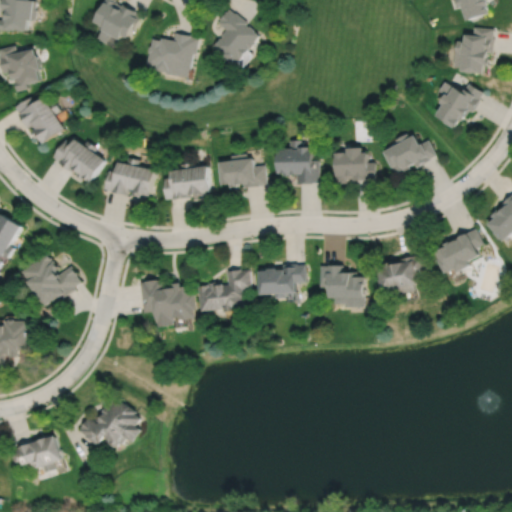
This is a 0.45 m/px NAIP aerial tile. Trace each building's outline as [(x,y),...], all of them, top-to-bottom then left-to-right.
[(2,0),(1,12),(4,12),(3,20),(0,20),(0,30),(16,32),(16,31),(27,32),(28,22),(31,22),(32,20),(35,21),(37,10),(35,10),(36,2),(29,1),(29,0),(2,0)] [(105,0),(104,3),(106,4),(96,24),(105,29),(104,32),(121,42),(123,38),(129,40),(134,30),(135,31),(143,16),(136,13),(137,11),(124,4),(123,6),(116,3),(117,0),(105,0)] [(458,0),(456,1),(459,11),(463,9),(468,23),(489,16),(486,6),(489,5),(487,0),(458,0)] [(230,9),(228,12),(227,11),(220,19),(221,20),(219,23),(227,30),(223,36),(224,38),(222,40),(219,37),(214,43),(216,45),(215,47),(220,51),(219,52),(235,64),(250,45),(251,46),(260,35),(249,27),(251,25),(237,13),(236,14),(230,9)] [(475,28),(474,37),(465,36),(465,43),(457,42),(455,69),(485,72),(485,68),(490,68),(491,61),(488,61),(488,53),(494,54),(495,39),(494,39),(495,30),(475,28)] [(153,38),(152,44),(150,44),(149,50),(151,51),(149,62),(158,63),(157,66),(168,68),(168,71),(190,75),(195,51),(197,52),(199,38),(192,37),(192,35),(177,32),(175,41),(162,38),(162,40),(153,38)] [(15,43),(0,46),(0,51),(1,55),(0,55),(4,71),(10,69),(12,76),(14,76),(17,89),(29,86),(28,80),(40,77),(38,67),(41,66),(37,52),(35,52),(33,46),(17,50),(15,43)] [(444,80),(439,89),(444,92),(439,99),(442,101),(436,112),(441,115),(440,117),(455,126),(459,118),(461,120),(464,114),(466,115),(470,109),(473,111),(481,97),(480,97),(484,90),(468,82),(465,87),(465,86),(463,89),(454,84),(453,85),(444,80)] [(31,94),(15,105),(20,111),(18,112),(28,126),(31,124),(34,128),(32,129),(36,136),(39,134),(44,141),(66,127),(56,112),(61,109),(54,98),(50,101),(44,94),(34,100),(31,94)] [(407,132),(395,138),(397,141),(383,149),(396,173),(403,169),(404,171),(410,167),(409,164),(414,162),(417,166),(431,159),(430,157),(437,153),(428,138),(422,142),(422,141),(419,142),(414,132),(408,135),(407,132)] [(53,155),(59,160),(59,161),(73,171),(75,168),(79,171),(77,173),(84,178),(86,176),(91,180),(107,158),(95,150),(98,146),(87,139),(85,143),(75,136),(71,141),(65,138),(53,155)] [(291,138),(291,146),(287,146),(287,147),(280,147),(280,172),(285,172),(285,174),(293,174),(293,172),(298,172),(298,182),(312,182),(312,181),(319,181),(319,158),(312,158),(312,147),(307,147),(307,144),(301,144),(300,138),(291,138)] [(333,151),(335,183),(345,182),(345,178),(352,177),(352,179),(368,179),(368,177),(376,177),(375,160),(367,161),(366,150),(361,150),(361,145),(345,146),(346,151),(344,151),(344,150),(333,151)] [(247,152),(232,154),(232,158),(220,160),(223,183),(231,182),(231,186),(239,185),(239,183),(244,182),(245,187),(261,185),(261,184),(268,183),(266,163),(256,164),(255,156),(248,157),(247,152)] [(128,156),(127,161),(118,159),(116,171),(108,169),(105,187),(112,188),(112,190),(129,194),(129,190),(134,191),(134,193),(142,195),(143,191),(151,193),(156,167),(139,164),(140,158),(128,156)] [(164,177),(167,197),(175,196),(175,198),(193,196),(192,192),(197,192),(197,194),(206,193),(206,191),(213,190),(209,163),(194,165),(194,161),(181,163),(181,167),(171,168),(172,176),(164,177)] [(511,193),(503,202),(505,204),(500,210),(498,208),(492,214),(495,217),(489,222),(505,239),(511,232),(511,193)] [(2,212),(2,213),(1,212),(0,213),(0,252),(8,257),(15,246),(11,244),(22,224),(2,212)] [(436,250),(440,257),(438,258),(445,271),(455,266),(457,271),(470,264),(468,260),(480,253),(476,247),(485,242),(477,227),(471,230),(470,229),(456,237),(457,238),(456,239),(456,238),(450,241),(450,240),(442,244),(444,246),(436,250)] [(47,251),(21,270),(24,274),(23,275),(26,279),(27,278),(28,280),(27,280),(44,305),(53,298),(54,299),(57,297),(58,299),(62,296),(63,298),(77,288),(75,286),(82,281),(77,274),(78,273),(72,265),(59,274),(56,269),(60,267),(54,259),(53,260),(47,251)] [(378,267),(380,278),(378,278),(380,287),(381,287),(382,290),(395,287),(396,293),(416,289),(415,283),(418,282),(417,275),(427,273),(422,253),(415,255),(415,254),(401,257),(402,261),(393,262),(393,260),(385,262),(385,265),(378,267)] [(262,270),(262,283),(261,283),(262,288),(263,288),(263,293),(277,292),(277,297),(288,296),(288,291),(299,291),(298,281),(307,281),(306,264),(299,264),(299,263),(284,263),(285,268),(279,268),(279,267),(270,267),(270,269),(262,270)] [(320,265),(320,286),(328,286),(328,296),(335,296),(335,303),(346,303),(346,305),(364,306),(364,292),(366,292),(366,287),(364,287),(364,276),(357,276),(357,271),(344,271),(344,264),(328,264),(328,265),(320,265)] [(200,284),(203,310),(225,307),(226,310),(237,309),(237,307),(245,306),(244,296),(245,296),(244,288),(254,286),(251,268),(243,269),(243,267),(229,269),(231,283),(226,284),(226,282),(218,283),(218,280),(210,281),(211,283),(200,284)] [(142,281),(146,311),(156,310),(158,322),(159,321),(160,326),(175,324),(175,319),(177,319),(176,316),(186,315),(186,318),(196,316),(195,309),(198,308),(196,291),(193,292),(192,284),(182,286),(182,281),(174,282),(175,286),(164,288),(163,278),(158,279),(158,278),(146,280),(146,281),(142,281)] [(7,320),(4,320),(4,323),(0,323),(0,365),(6,365),(6,355),(11,355),(11,356),(19,356),(19,349),(29,349),(29,320),(15,320),(14,318),(9,318),(7,320)] [(118,446),(120,443),(122,444),(128,437),(133,441),(142,429),(136,425),(142,418),(135,413),(137,411),(123,401),(121,404),(113,398),(108,406),(107,405),(102,412),(104,413),(99,420),(100,421),(99,423),(90,416),(88,419),(87,418),(81,427),(82,427),(80,430),(86,435),(85,435),(98,445),(104,436),(109,440),(110,443),(114,446),(118,446)] [(12,450),(17,467),(31,462),(33,467),(37,466),(38,468),(44,466),(46,472),(57,469),(55,463),(64,460),(62,454),(63,453),(62,449),(60,449),(56,435),(18,447),(19,448),(12,450)]
